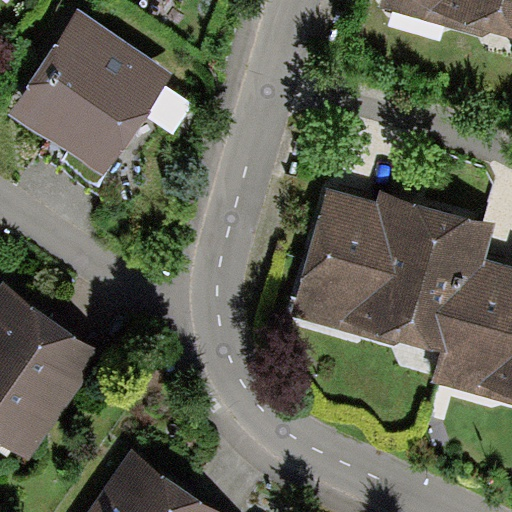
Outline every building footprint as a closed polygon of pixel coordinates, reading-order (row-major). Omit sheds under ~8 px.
[(511,0),(411,0),(485,22),(491,4),(511,10),(511,0)] [(172,66),(81,3),(13,101),(104,164),(172,66)] [(372,190),(328,177),(291,298),(398,330),(403,312),(451,326),(476,245),(487,209),(377,176),(372,190)] [(476,245),(451,326),(438,369),(511,391),(511,247),(510,255),(476,245)] [(105,341),(6,271),(0,280),(0,427),(29,448),(105,341)] [(234,511),(133,442),(85,511),(234,511)]
